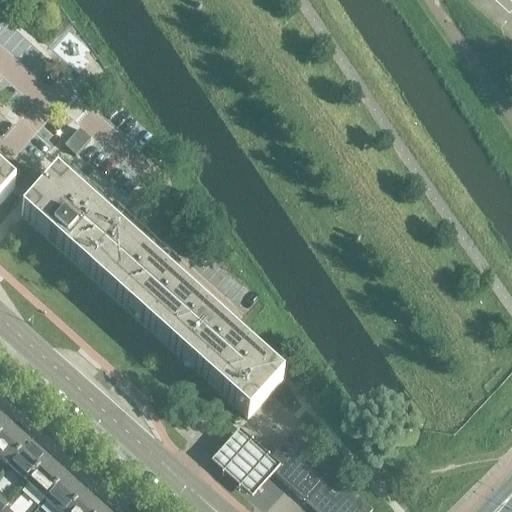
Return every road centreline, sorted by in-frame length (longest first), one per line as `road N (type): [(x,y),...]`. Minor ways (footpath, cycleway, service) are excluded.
road 1 (residential): [(232,322),(127,221),(156,182),(74,106),(48,104),(0,60)]
road 2 (tertiary): [(218,511),(0,321)]
